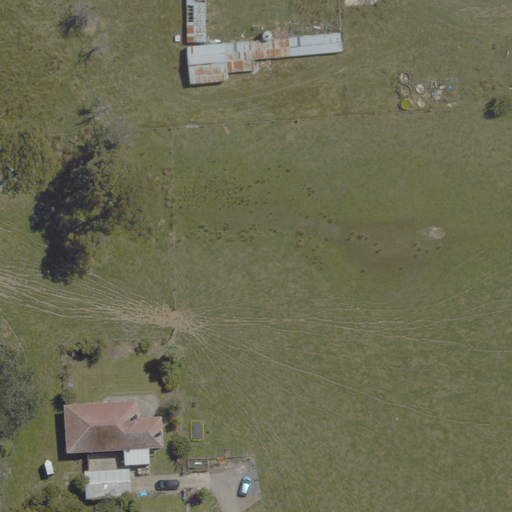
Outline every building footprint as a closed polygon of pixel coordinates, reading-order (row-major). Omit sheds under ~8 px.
[(208,0),(190,0),(185,0),(188,40),(210,39),(208,0)] [(250,59),(343,51),(341,29),(187,43),(190,82),(232,78),(231,73),(251,71),(250,59)] [(473,43),(435,44),(436,72),(474,71),(473,43)] [(122,452),(123,466),(152,465),(151,451),(163,451),(161,400),(62,403),(64,454),(122,452)] [(130,468),(82,470),(83,500),(131,498),(130,468)]
